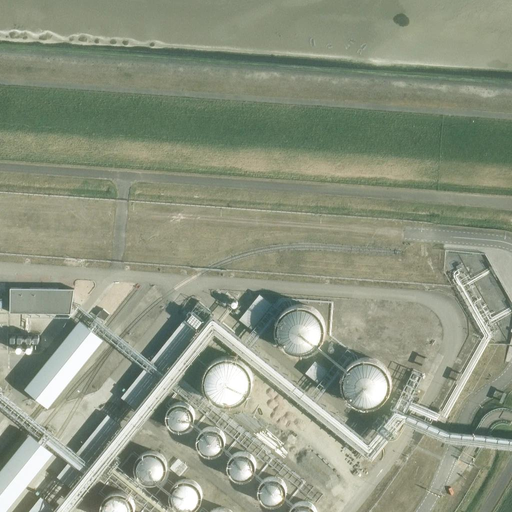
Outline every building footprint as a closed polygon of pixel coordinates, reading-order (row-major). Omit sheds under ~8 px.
[(10,288),(10,313),(68,313),(68,289),(10,288)] [(272,304),(260,293),(241,317),(253,327),(272,304)] [(202,302),(196,309),(206,316),(211,310),(202,302)] [(287,347),(291,349),(296,352),(300,352),(306,353),(310,352),(314,351),(318,348),(322,344),(325,341),(327,336),(328,332),(328,327),(328,322),(326,317),(323,313),(319,309),(315,306),(310,304),(304,303),(299,303),(294,305),(290,308),(285,311),(283,314),(281,319),(279,323),(279,327),(279,331),(280,336),(282,340),(285,344),(287,347)] [(198,330),(185,319),(121,396),(135,407),(198,330)] [(213,400),(217,402),(221,404),(226,405),(231,406),(236,405),(240,404),(244,401),(248,397),(251,394),(253,389),(254,385),(254,379),(254,375),(252,370),(249,366),(245,362),(241,359),(236,357),(230,356),(225,356),(220,358),(215,361),(211,364),(209,367),(207,372),(205,376),(205,380),(205,384),(206,389),(208,393),(210,397),(213,400)] [(353,402),(357,404),(361,406),(366,407),(371,408),(375,407),(379,406),(384,403),(388,399),(390,396),(392,391),(393,387),(394,381),(393,377),(391,372),(388,368),(385,364),(380,361),(375,359),(369,358),(365,358),(359,360),(355,363),(351,366),(348,369),(346,374),(345,378),(344,382),(344,386),(346,391),(347,395),(350,399),(353,402)] [(121,424),(108,414),(57,476),(70,486),(121,424)] [(0,511),(4,511),(54,451),(31,433),(0,470),(0,511)] [(50,511),(54,507),(41,496),(28,511),(50,511)]
